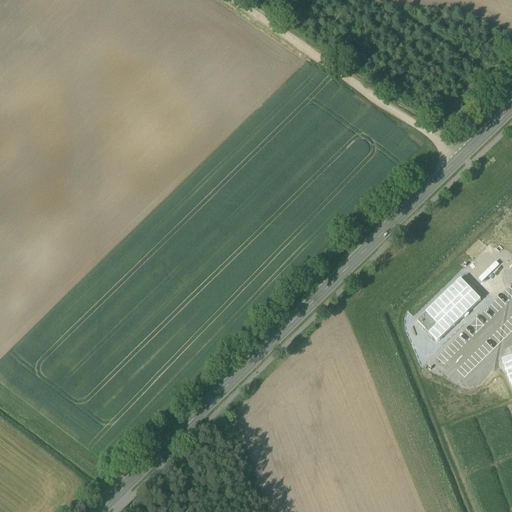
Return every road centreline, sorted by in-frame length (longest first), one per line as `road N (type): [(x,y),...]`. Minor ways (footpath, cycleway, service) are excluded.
road 1 (secondary): [(100,511),(511,110)]
road 2 (track): [(236,0),(461,157)]
